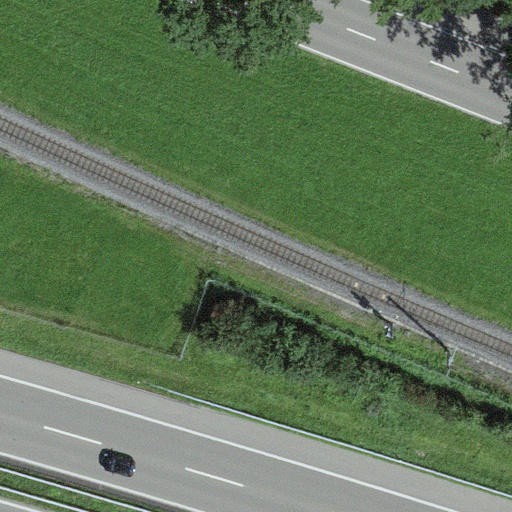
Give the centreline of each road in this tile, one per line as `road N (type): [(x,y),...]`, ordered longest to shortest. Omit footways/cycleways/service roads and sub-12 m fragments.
road 1 (motorway): [(331,511),(0,414)]
road 2 (primary): [(511,94),(270,0)]
